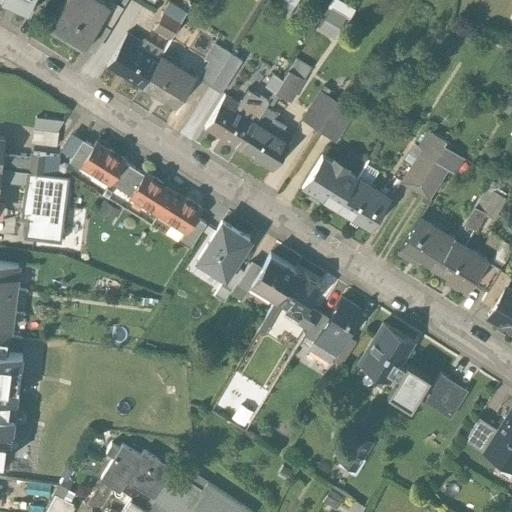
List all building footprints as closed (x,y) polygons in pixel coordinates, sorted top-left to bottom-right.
[(6,0),(27,9),(29,4),(30,0),(6,0)] [(43,11),(47,0),(30,0),(29,4),(43,11)] [(108,4),(101,0),(65,0),(48,27),(80,47),(82,44),(108,4)] [(168,0),(164,0),(159,9),(177,20),(184,9),(168,0)] [(294,1),(292,0),(281,0),(279,5),(289,11),(294,1)] [(331,0),(329,3),(331,4),(344,12),(349,14),(354,6),(343,0),(331,0)] [(109,1),(108,4),(82,44),(94,52),(121,9),(109,1)] [(344,12),(331,4),(320,24),(332,32),(344,12)] [(159,9),(149,26),(167,36),(177,20),(159,9)] [(142,87),(162,54),(129,33),(109,66),(142,87)] [(210,84),(230,52),(214,42),(203,59),(208,62),(199,77),(210,84)] [(210,84),(222,92),(242,60),(230,52),(210,84)] [(194,73),(162,54),(142,87),(173,106),(194,73)] [(281,79),(274,90),(288,99),(308,65),(294,56),(281,79)] [(274,90),(281,79),(272,74),(266,85),(274,90)] [(247,87),(239,100),(234,107),(254,120),(264,104),(267,100),(247,87)] [(336,101),(320,91),(303,118),(319,128),(336,101)] [(254,120),(234,107),(239,100),(227,93),(205,128),(237,148),(254,120)] [(352,111),(336,101),(319,128),(335,139),(352,111)] [(276,112),(264,104),(254,120),(237,148),(270,168),(291,135),(282,129),(285,125),(273,117),(276,112)] [(35,127),(34,129),(57,132),(62,120),(36,117),(35,127)] [(416,146),(419,148),(391,193),(391,194),(393,200),(403,206),(414,190),(427,198),(446,168),(454,173),(464,157),(445,145),(447,141),(427,128),(416,146)] [(57,132),(34,129),(33,142),(55,145),(57,132)] [(72,158),(83,141),(73,134),(62,151),(72,158)] [(0,166),(28,170),(29,156),(1,153),(2,137),(0,136),(0,166)] [(127,158),(97,139),(93,147),(80,167),(109,186),(125,161),(127,158)] [(70,161),(80,167),(93,147),(83,141),(72,158),(70,161)] [(302,188),(335,209),(357,173),(324,152),(302,188)] [(30,153),(29,156),(28,170),(57,173),(59,156),(30,153)] [(109,186),(129,199),(145,174),(125,161),(109,186)] [(57,173),(28,170),(0,166),(0,179),(24,182),(22,204),(67,209),(71,175),(57,173)] [(174,188),(147,171),(145,174),(129,199),(155,216),(174,188)] [(391,193),(357,173),(335,209),(369,230),(391,194),(391,193)] [(474,205),(488,213),(492,216),(504,197),(485,186),(474,205)] [(201,205),(174,188),(155,216),(182,233),(194,216),(201,205)] [(116,208),(104,200),(98,211),(109,218),(116,208)] [(474,205),(465,220),(479,228),(488,213),(474,205)] [(194,216),(182,233),(179,238),(191,245),(205,223),(194,216)] [(422,217),(399,254),(416,265),(419,261),(433,270),(454,236),(422,217)] [(250,239),(222,221),(206,246),(211,249),(198,268),(221,283),(238,257),(250,239)] [(494,255),(503,240),(492,233),(483,248),(494,255)] [(488,257),(454,236),(433,270),(450,280),(448,284),(465,294),(474,281),(486,260),(488,257)] [(490,262),(500,268),(511,247),(511,246),(503,240),(494,255),(490,262)] [(295,268),(271,254),(263,266),(251,286),(275,301),(295,268)] [(238,257),(221,283),(217,291),(227,297),(231,292),(249,264),(238,257)] [(251,286),(263,266),(252,259),(249,264),(231,292),(243,299),(251,286)] [(18,263),(0,260),(0,285),(15,287),(18,263)] [(486,260),(474,281),(488,289),(499,269),(500,268),(490,262),(486,260)] [(320,284),(295,268),(275,301),(281,305),(287,309),(285,312),(297,319),(308,303),(320,284)] [(493,306),(507,282),(511,276),(499,269),(488,289),(481,299),(493,306)] [(511,285),(507,282),(493,306),(486,317),(511,332),(511,285)] [(0,309),(12,311),(15,287),(0,285),(0,309)] [(362,310),(339,296),(327,315),(312,338),(335,353),(347,333),(362,310)] [(265,332),(281,305),(275,301),(259,328),(265,332)] [(308,325),(318,309),(308,303),(297,319),(308,325)] [(0,333),(9,335),(12,311),(0,309),(0,333)] [(312,338),(327,315),(318,309),(308,325),(303,333),(312,338)] [(403,366),(399,364),(413,341),(382,322),(357,363),(387,382),(390,376),(395,379),(386,393),(409,407),(428,378),(405,364),(403,366)] [(0,350),(7,352),(9,335),(0,333),(0,350)] [(355,338),(347,333),(335,353),(342,358),(355,338)] [(7,352),(0,350),(0,399),(10,400),(16,401),(22,354),(7,352)] [(467,390),(440,373),(423,399),(451,416),(467,390)] [(0,399),(0,416),(7,417),(10,400),(0,399)] [(511,404),(506,401),(492,425),(478,449),(511,468),(511,404)] [(249,410),(242,406),(237,414),(243,418),(249,410)] [(0,416),(0,459),(8,461),(13,418),(7,417),(0,416)] [(462,440),(478,449),(492,425),(475,416),(462,440)] [(336,459),(354,470),(372,441),(353,430),(336,459)] [(104,481),(131,498),(146,508),(155,494),(171,469),(143,451),(139,456),(121,445),(118,449),(112,444),(106,453),(112,457),(99,478),(104,481)] [(201,487),(206,478),(187,466),(181,474),(201,487)] [(171,469),(155,494),(181,511),(184,511),(201,487),(181,474),(172,468),(171,469)] [(60,485),(68,489),(72,482),(67,479),(71,472),(68,470),(60,485)] [(184,511),(249,511),(252,508),(206,478),(201,487),(184,511)] [(60,485),(55,494),(69,501),(74,492),(68,489),(60,485)] [(343,492),(331,485),(324,497),(336,504),(343,492)] [(70,511),(74,504),(69,501),(55,494),(45,511),(70,511)] [(181,511),(155,494),(146,508),(143,511),(181,511)] [(363,503),(354,497),(347,508),(354,511),(358,511),(363,503)] [(143,511),(146,508),(131,498),(121,511),(143,511)]
